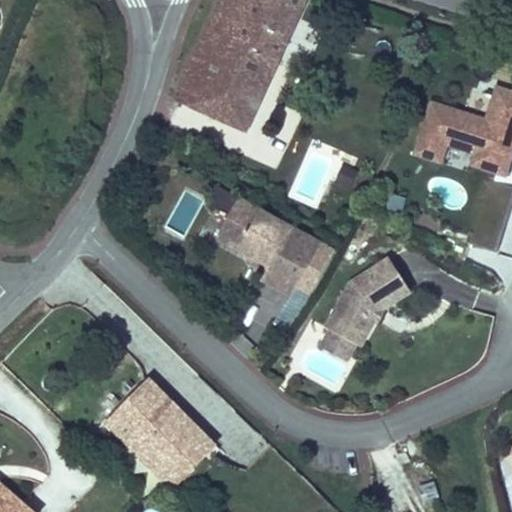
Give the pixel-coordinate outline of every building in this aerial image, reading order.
[(218,0),(169,99),(246,134),(305,0),(218,0)] [(511,90),(494,85),(484,119),(429,102),(414,152),(438,160),(444,142),(475,151),(471,163),(503,173),(511,144),(511,133),(511,134),(511,133),(511,90)] [(293,296),(321,244),(237,199),(216,238),(247,254),(268,266),(265,272),(261,279),(293,296)] [(265,272),(268,266),(247,254),(244,259),(247,261),(246,262),(265,272)] [(373,307),(378,310),(407,292),(388,258),(348,281),(325,327),(328,328),(355,342),(360,344),(374,316),(369,313),(373,307)] [(374,316),(379,318),(382,312),(378,310),(373,307),(369,313),(374,316)] [(320,344),(347,358),(355,342),(328,328),(320,344)] [(187,477),(214,450),(144,382),(108,419),(122,433),(131,423),(187,477)] [(178,487),(187,477),(131,423),(122,433),(178,487)] [(0,511),(31,511),(0,485),(0,511)]
